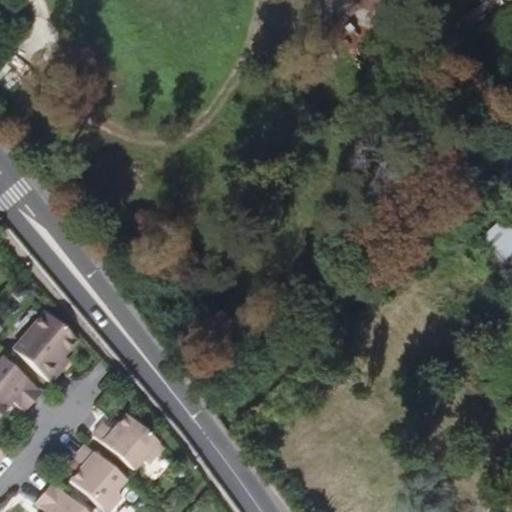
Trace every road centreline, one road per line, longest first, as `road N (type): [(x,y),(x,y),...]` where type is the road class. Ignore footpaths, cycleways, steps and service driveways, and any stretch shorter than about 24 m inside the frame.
road 1 (primary): [(259,511),(0,176)]
road 2 (residential): [(99,372),(0,486)]
